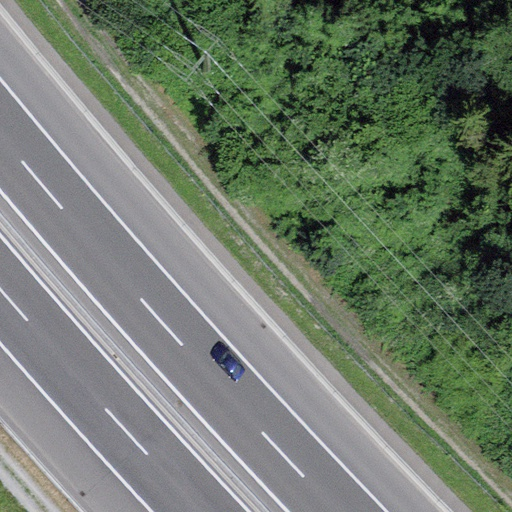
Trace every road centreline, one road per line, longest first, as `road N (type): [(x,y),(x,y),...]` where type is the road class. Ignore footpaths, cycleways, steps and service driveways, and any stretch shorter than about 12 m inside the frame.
road 1 (motorway): [(337,511),(0,134)]
road 2 (motorway): [(0,288),(200,511)]
